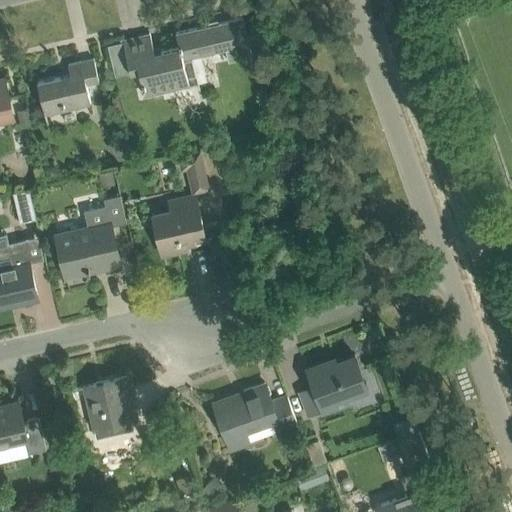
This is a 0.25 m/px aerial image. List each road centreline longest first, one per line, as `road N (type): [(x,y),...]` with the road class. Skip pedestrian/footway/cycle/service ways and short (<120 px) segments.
road 1 (residential): [(0,353),(132,322),(275,335),(446,268)]
road 2 (unclassified): [(446,268),(351,0)]
road 3 (unclassified): [(511,447),(446,268)]
